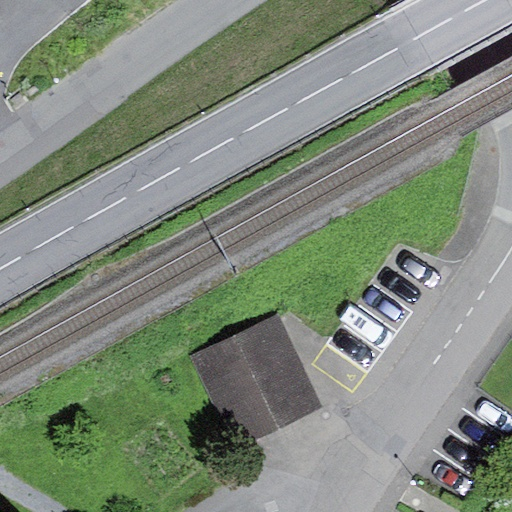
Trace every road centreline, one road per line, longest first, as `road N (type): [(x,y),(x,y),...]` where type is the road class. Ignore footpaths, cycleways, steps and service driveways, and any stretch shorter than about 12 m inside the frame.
road 1 (primary): [(487,0),(0,273)]
road 2 (residential): [(511,251),(335,511)]
road 3 (unclassified): [(0,162),(226,0)]
